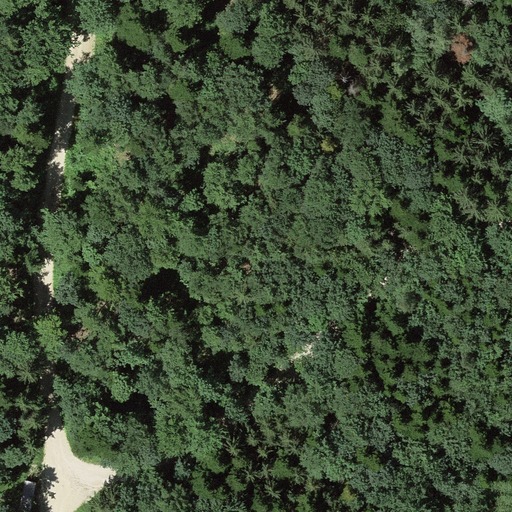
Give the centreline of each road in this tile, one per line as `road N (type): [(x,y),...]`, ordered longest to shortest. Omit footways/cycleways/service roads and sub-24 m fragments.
road 1 (track): [(511,214),(474,220),(372,292),(231,413),(156,458),(71,486)]
road 2 (track): [(66,511),(71,486),(41,356),(69,0)]
